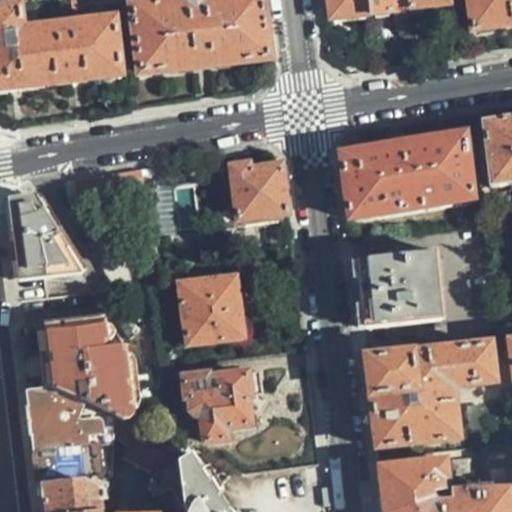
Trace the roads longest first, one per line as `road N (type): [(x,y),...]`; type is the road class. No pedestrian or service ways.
road 1 (residential): [(309,110),(351,511)]
road 2 (residential): [(0,162),(309,110)]
road 3 (residential): [(309,110),(511,79)]
